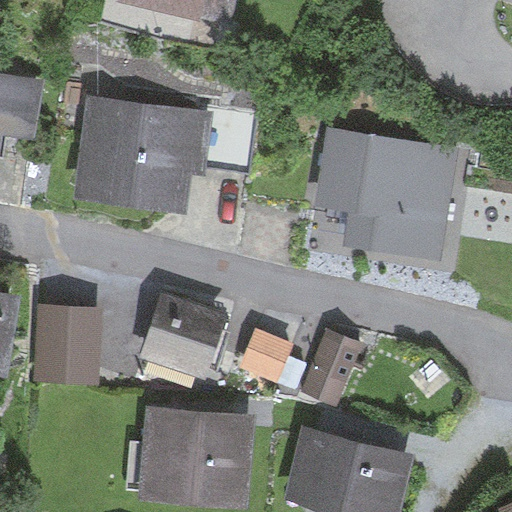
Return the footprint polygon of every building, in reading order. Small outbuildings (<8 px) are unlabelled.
[(135,0),(198,15),(201,0),(219,0),(230,3),(230,0),(135,0)] [(0,151),(6,115),(24,118),(30,87),(0,81),(0,151)] [(176,192),(180,162),(249,171),(257,114),(200,106),(198,119),(187,118),(189,101),(153,97),(151,113),(98,106),(88,181),(176,192)] [(356,202),(351,237),(435,250),(450,156),(403,149),(399,174),(385,171),(390,142),(332,133),(322,196),(356,202)] [(0,276),(0,335),(9,278),(0,276)] [(202,362),(214,366),(224,337),(212,333),(218,316),(165,298),(147,351),(200,369),(202,362)] [(93,375),(97,313),(43,310),(40,372),(93,375)] [(326,330),(302,389),(336,403),(361,344),(326,330)] [(279,376),(291,347),(262,336),(251,364),(279,376)] [(159,417),(152,485),(235,492),(241,425),(159,417)] [(308,493),(376,510),(390,506),(402,460),(310,436),(298,483),(308,493)]
